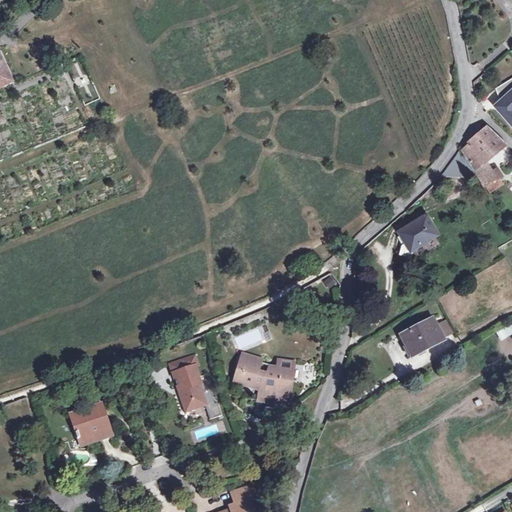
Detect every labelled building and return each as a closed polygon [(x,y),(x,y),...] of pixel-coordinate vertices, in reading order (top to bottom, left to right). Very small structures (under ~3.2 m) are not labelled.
[(0,88),(12,83),(0,58),(0,88)] [(501,100),(492,106),(511,128),(511,77),(496,87),(501,100)] [(462,150),(475,171),(486,162),(504,146),(505,145),(487,129),(462,150)] [(440,178),(476,178),(459,150),(440,178)] [(479,179),(492,171),(486,162),(475,171),(479,179)] [(492,171),(479,179),(489,194),(504,184),(500,180),(502,178),(496,170),(493,172),(492,171)] [(412,251),(437,234),(427,217),(401,233),(412,251)] [(332,276),(324,280),(328,288),(336,284),(332,276)] [(415,355),(442,341),(431,321),(402,336),(406,343),(408,342),(415,355)] [(494,331),(499,341),(511,334),(511,323),(511,322),(494,331)] [(411,360),(416,369),(437,357),(431,348),(411,360)] [(173,374),(186,412),(206,405),(210,420),(222,416),(217,403),(215,404),(209,386),(201,382),(195,366),(198,366),(195,357),(170,365),(173,374)] [(261,395),(262,396),(262,400),(283,404),(284,399),(286,399),(293,362),(282,360),(280,368),(269,366),(267,373),(260,372),(262,363),(245,358),(237,381),(255,385),(256,383),(262,384),(261,395)] [(102,403),(71,415),(78,432),(76,433),(80,445),(112,434),(102,403)] [(254,511),(250,500),(253,499),(249,487),(233,492),(237,505),(230,507),(231,510),(231,511),(254,511)]
